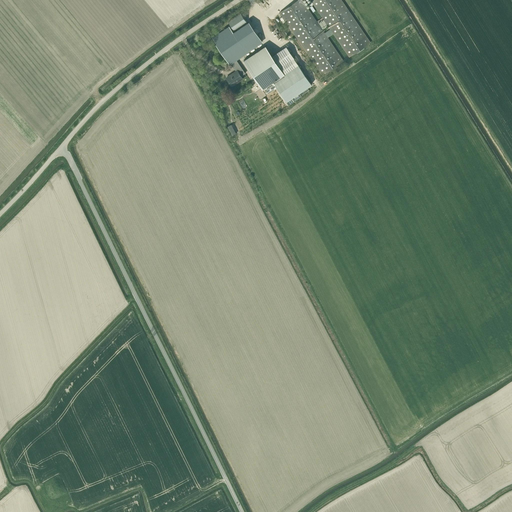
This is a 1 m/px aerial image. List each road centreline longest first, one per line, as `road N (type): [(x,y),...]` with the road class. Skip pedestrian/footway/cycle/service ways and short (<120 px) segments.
road 1 (unclassified): [(241,511),(61,148)]
road 2 (unclassified): [(61,148),(106,98),(237,0)]
